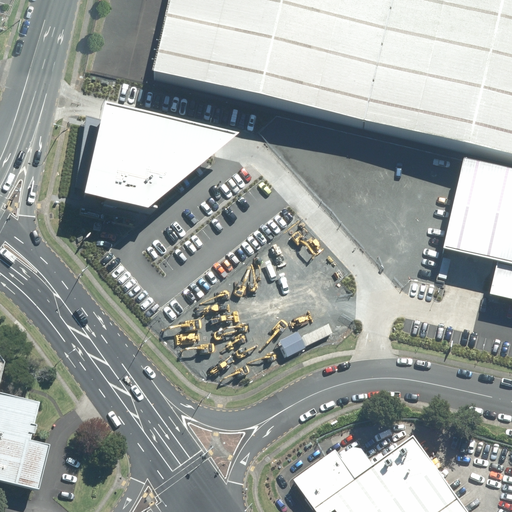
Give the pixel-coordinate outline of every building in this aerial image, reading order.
[(171,0),(152,82),(359,132),(391,0),(171,0)] [(511,168),(511,0),(391,0),(359,132),(511,168)] [(136,214),(224,142),(90,114),(70,200),(136,214)] [(511,177),(461,166),(439,255),(494,268),(486,302),(511,307),(511,177)] [(229,302),(231,294),(208,285),(211,276),(194,270),(188,289),(228,303),(229,302)] [(259,313),(262,304),(231,294),(229,302),(259,313)] [(289,305),(270,298),(263,316),(283,323),(289,305)] [(0,483),(36,493),(45,448),(26,442),(36,406),(0,398),(0,483)] [(335,511),(466,511),(416,440),(352,485),(332,456),(293,483),(313,511),(335,511)]
